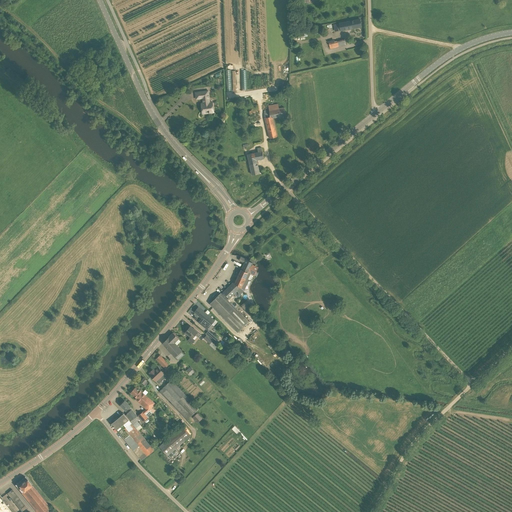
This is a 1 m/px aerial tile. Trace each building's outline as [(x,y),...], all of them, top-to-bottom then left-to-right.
[(362,26),(360,19),(339,23),(341,30),(362,26)] [(346,44),(345,41),(336,43),(335,39),(328,41),(330,49),(346,44)] [(212,103),(209,103),(207,91),(196,93),(197,99),(203,98),(203,103),(201,103),(203,113),(208,112),(209,113),(213,113),(212,103)] [(272,117),(286,116),(284,108),(279,108),(278,103),(269,105),(269,110),(264,111),(265,118),(270,138),(277,137),(272,117)] [(257,160),(264,158),(262,147),(257,148),(258,152),(248,154),(252,175),(260,173),(257,160)] [(254,276),(258,267),(252,265),(253,263),(241,257),(239,260),(245,263),(239,276),(247,279),(249,274),(254,276)] [(236,291),(237,291),(241,287),(244,281),(246,281),(247,279),(239,276),(235,283),(232,285),(231,285),(222,294),(221,293),(210,304),(224,319),(235,308),(227,300),(236,291)] [(242,305),(250,315),(256,310),(247,300),(242,305)] [(215,320),(198,307),(194,312),(203,319),(201,321),(200,320),(198,323),(208,331),(211,326),(210,325),(215,320)] [(238,333),(249,322),(235,308),(224,319),(238,333)] [(199,338),(201,335),(191,326),(185,333),(190,337),(188,340),(192,344),(195,340),(193,338),(195,335),(199,338)] [(182,351),(175,342),(179,338),(177,337),(173,332),(163,343),(167,347),(178,360),(180,358),(178,354),(182,351)] [(210,332),(207,335),(216,343),(218,340),(210,332)] [(207,336),(204,338),(210,344),(212,341),(207,336)] [(169,364),(160,355),(156,359),(165,368),(169,364)] [(190,366),(186,370),(191,376),(195,372),(190,366)] [(159,384),(167,376),(158,367),(153,371),(152,370),(150,373),(151,374),(150,374),(159,384)] [(139,390),(138,390),(135,387),(131,393),(137,398),(135,399),(149,411),(150,410),(155,404),(145,395),(142,393),(139,390)] [(180,392),(175,397),(181,404),(179,405),(185,411),(191,404),(180,392)] [(127,415),(133,424),(140,419),(137,416),(132,410),(132,409),(130,407),(124,401),(120,405),(126,411),(127,411),(128,412),(127,413),(128,414),(127,415)] [(148,418),(143,412),(139,416),(143,422),(148,418)] [(154,450),(138,431),(131,422),(124,413),(112,424),(142,460),(154,450)] [(197,423),(203,418),(198,413),(193,418),(197,423)] [(232,428),(237,434),(240,431),(235,425),(232,428)] [(182,427),(176,432),(172,436),(169,439),(160,446),(168,455),(190,436),(182,427)] [(30,483),(27,478),(19,485),(17,483),(15,485),(36,511),(44,511),(50,507),(30,483)] [(30,511),(12,489),(7,493),(22,511),(9,511),(1,499),(2,498),(0,495),(0,511),(30,511)]
